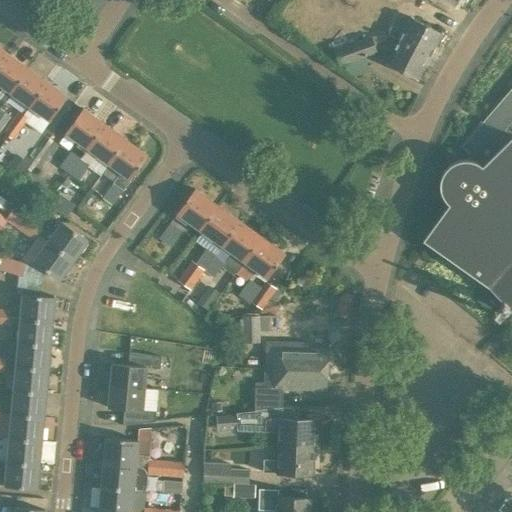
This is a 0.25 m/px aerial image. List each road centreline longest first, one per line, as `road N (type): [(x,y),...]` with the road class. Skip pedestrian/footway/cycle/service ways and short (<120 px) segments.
road 1 (residential): [(62,511),(84,303),(109,249),(189,138)]
road 2 (residential): [(357,511),(379,267)]
road 3 (residential): [(418,138),(224,0)]
road 4 (residential): [(379,267),(357,260),(189,138)]
road 5 (residential): [(418,138),(446,75),(499,0)]
road 6 (residential): [(189,138),(78,61)]
road 7 (residential): [(379,267),(418,138)]
